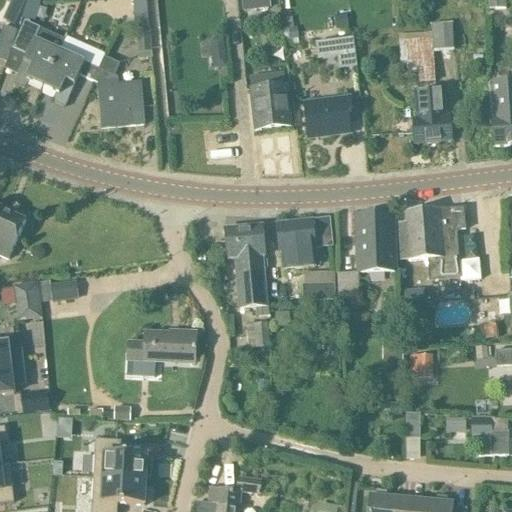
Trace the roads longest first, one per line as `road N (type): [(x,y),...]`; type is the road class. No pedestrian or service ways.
road 1 (secondary): [(511,174),(351,195),(158,190)]
road 2 (residential): [(511,481),(378,470),(205,420)]
road 3 (residential): [(205,420),(219,340),(175,253),(158,190)]
road 4 (secondary): [(158,190),(0,142)]
